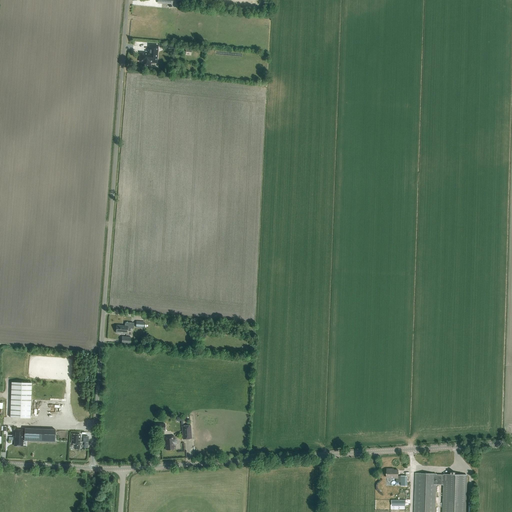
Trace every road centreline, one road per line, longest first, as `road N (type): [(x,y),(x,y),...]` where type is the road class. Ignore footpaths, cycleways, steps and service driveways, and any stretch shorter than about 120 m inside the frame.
road 1 (unclassified): [(92,467),(127,0)]
road 2 (tertiary): [(511,441),(123,468)]
